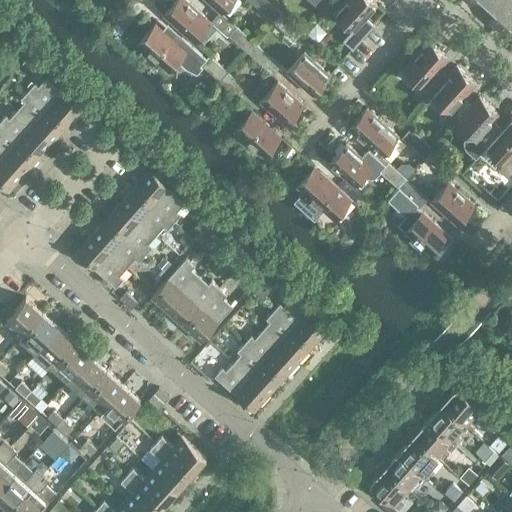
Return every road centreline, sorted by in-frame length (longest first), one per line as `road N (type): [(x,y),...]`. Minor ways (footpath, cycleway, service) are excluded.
road 1 (residential): [(310,502),(0,219)]
road 2 (residential): [(310,126),(422,3)]
